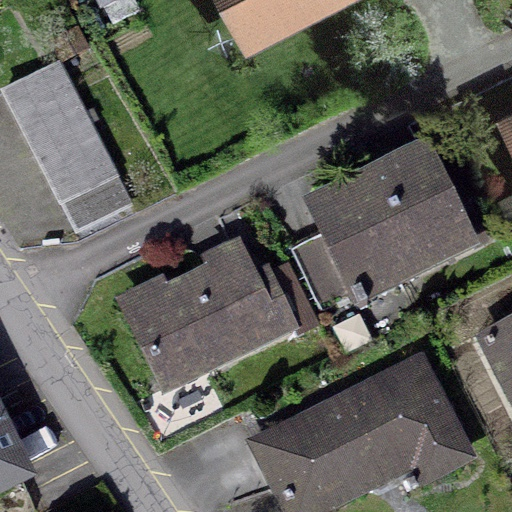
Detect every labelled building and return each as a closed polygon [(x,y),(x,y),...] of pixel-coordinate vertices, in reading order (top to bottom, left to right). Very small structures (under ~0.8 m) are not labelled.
[(305,0),(234,0),(251,30),(305,0)] [(62,207),(110,183),(56,73),(8,96),(62,207)] [(511,120),(501,126),(511,146),(511,120)] [(466,237),(425,162),(300,231),(341,305),(466,237)] [(281,335),(239,257),(113,325),(156,403),(281,335)] [(511,354),(496,363),(511,392),(511,354)] [(340,511),(459,447),(415,368),(255,455),(286,511),(340,511)]
